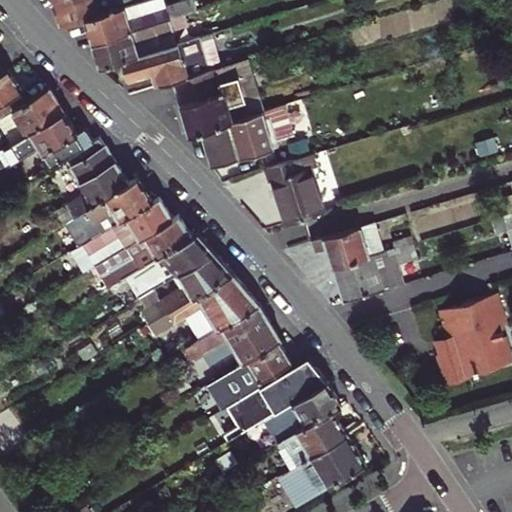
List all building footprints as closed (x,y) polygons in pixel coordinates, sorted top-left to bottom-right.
[(54,0),(61,24),(86,17),(141,0),(54,0)] [(92,40),(170,17),(196,9),(193,0),(184,0),(166,5),(145,12),(141,0),(86,17),(92,40)] [(163,0),(141,0),(145,12),(166,5),(163,0)] [(99,65),(124,57),(176,42),(170,17),(92,40),(99,65)] [(221,64),(212,31),(200,34),(209,68),(221,64)] [(174,78),(209,68),(200,34),(176,42),(124,57),(129,77),(156,70),(160,82),(174,78)] [(189,131),(201,128),(263,110),(248,57),(221,64),(209,68),(174,78),(189,131)] [(5,70),(0,73),(0,101),(22,89),(10,67),(5,70)] [(12,110),(26,133),(65,109),(50,86),(28,99),(22,89),(0,101),(0,117),(6,114),(12,110)] [(288,108),(265,115),(274,145),(297,139),(288,108)] [(52,165),(77,149),(94,138),(87,125),(77,130),(65,109),(26,133),(20,136),(13,141),(21,154),(39,143),(52,165)] [(12,110),(6,114),(20,136),(26,133),(12,110)] [(263,110),(201,128),(211,164),(274,145),(265,115),(263,110)] [(129,179),(109,144),(100,135),(94,138),(77,149),(82,158),(70,164),(86,192),(43,218),(50,228),(68,217),(129,179)] [(13,159),(21,154),(13,141),(5,146),(13,159)] [(313,153),(264,167),(268,181),(271,180),(284,223),(325,210),(312,169),(317,166),(313,153)] [(129,179),(68,217),(76,230),(83,226),(91,237),(153,199),(140,176),(138,174),(129,179)] [(478,193),(446,203),(453,223),(484,212),(478,193)] [(159,195),(153,199),(91,237),(83,242),(96,264),(173,217),(160,197),(159,195)] [(511,245),(511,212),(503,215),(511,245)] [(173,217),(96,264),(101,271),(109,285),(127,273),(192,233),(185,220),(178,213),(173,217)] [(360,225),(313,239),(316,250),(329,248),(334,265),(368,255),(360,225)] [(196,231),(192,233),(127,273),(140,296),(155,287),(174,276),(179,272),(214,251),(196,231)] [(393,239),(395,247),(413,241),(411,234),(393,239)] [(413,241),(395,247),(368,255),(334,265),(344,300),(403,283),(398,264),(417,258),(413,241)] [(96,264),(83,242),(72,248),(85,270),(91,267),(96,264)] [(149,322),(232,271),(214,251),(179,272),(185,283),(180,286),(161,297),(155,287),(140,296),(135,299),(149,322)] [(96,264),(91,267),(96,275),(101,271),(96,264)] [(261,301),(232,271),(149,322),(156,332),(187,314),(203,304),(218,327),(261,301)] [(179,272),(174,276),(180,286),(185,283),(179,272)] [(440,352),(431,355),(440,387),(466,380),(465,375),(498,366),(492,345),(500,343),(495,327),(498,326),(489,295),(434,311),(443,338),(436,340),(440,352)] [(261,301),(218,327),(201,337),(176,353),(184,364),(229,337),(243,360),(279,338),(282,336),(263,305),(261,301)] [(187,314),(201,337),(218,327),(203,304),(187,314)] [(292,359),(279,338),(243,360),(236,364),(245,379),(242,380),(246,386),(292,359)] [(427,343),(431,355),(440,352),(436,340),(427,343)] [(492,345),(498,366),(506,364),(500,343),(492,345)] [(307,356),(226,406),(238,425),(223,433),(227,440),(263,418),(327,379),(307,356)] [(263,418),(277,440),(330,407),(340,401),(328,380),(327,379),(263,418)] [(298,461),(345,432),(330,407),(277,440),(281,447),(287,443),(298,461)] [(295,506),(364,463),(345,432),(290,465),(276,474),(295,506)] [(287,443),(281,447),(279,447),(290,465),(298,461),(287,443)]
